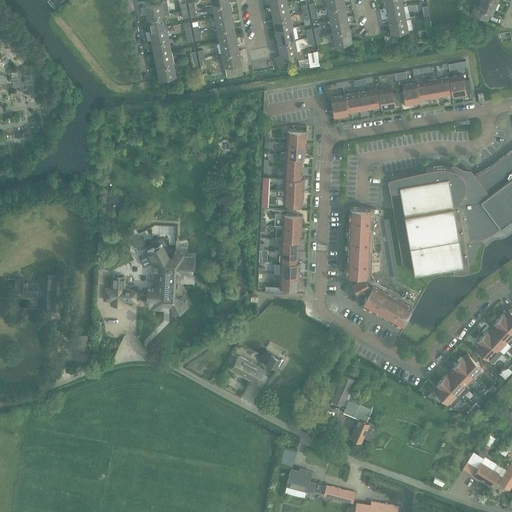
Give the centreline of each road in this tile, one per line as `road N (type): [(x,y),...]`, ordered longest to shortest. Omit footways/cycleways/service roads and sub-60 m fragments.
road 1 (residential): [(511,106),(323,140),(319,249),(320,311),(415,366),(511,277)]
road 2 (residential): [(0,406),(115,361),(157,360),(349,460),(498,511)]
